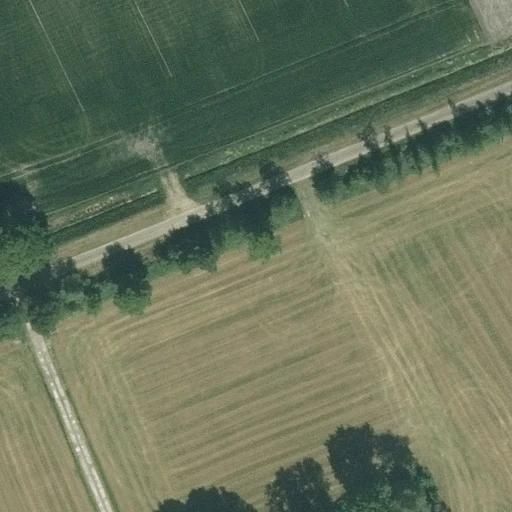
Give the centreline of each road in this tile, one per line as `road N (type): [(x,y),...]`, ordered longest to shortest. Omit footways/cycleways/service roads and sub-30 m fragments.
road 1 (residential): [(511,78),(0,284)]
road 2 (track): [(3,282),(106,511)]
